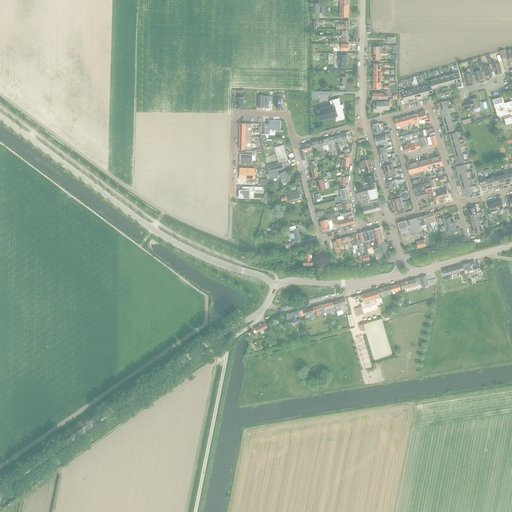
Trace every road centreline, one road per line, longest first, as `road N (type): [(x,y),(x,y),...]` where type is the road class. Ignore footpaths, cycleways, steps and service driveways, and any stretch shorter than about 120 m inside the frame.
road 1 (secondary): [(273,284),(157,232),(0,114)]
road 2 (unclassified): [(0,490),(190,356)]
road 3 (unclassified): [(195,511),(226,351)]
road 4 (residential): [(294,143),(283,114),(236,113),(232,197)]
road 5 (residential): [(361,124),(362,0)]
